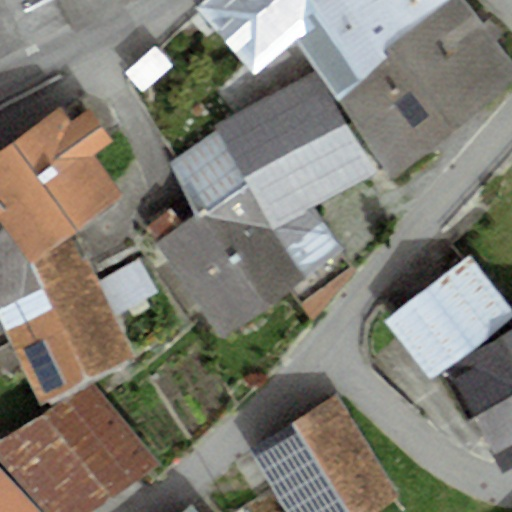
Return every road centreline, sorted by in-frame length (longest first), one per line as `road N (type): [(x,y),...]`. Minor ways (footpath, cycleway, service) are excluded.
road 1 (residential): [(511,142),(368,289),(321,364)]
road 2 (residential): [(321,364),(434,454),(511,489)]
road 3 (residential): [(156,511),(321,364)]
road 4 (secondary): [(170,0),(0,93)]
